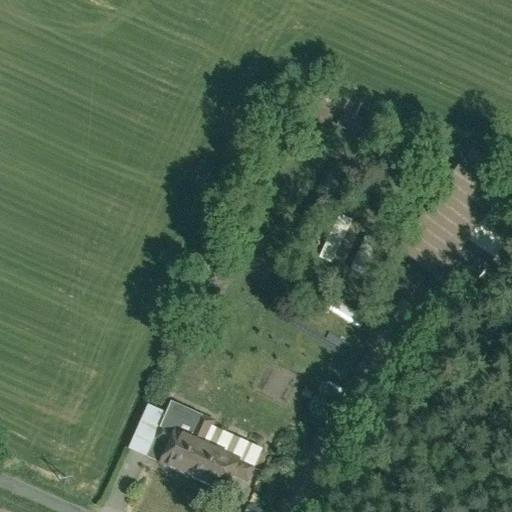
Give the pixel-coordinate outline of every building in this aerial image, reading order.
[(363,107),(337,96),(332,108),(344,113),(337,130),(358,139),(365,123),(357,120),(363,107)] [(511,237),(511,181),(472,153),(459,171),(437,156),(419,182),(441,198),(399,257),(439,285),(421,310),(448,328),(511,237)] [(353,225),(340,219),(320,262),(332,268),(334,263),(344,267),(356,244),(346,239),(353,225)] [(363,275),(376,242),(365,238),(352,271),(363,275)] [(215,428),(171,408),(166,419),(147,463),(146,465),(159,470),(158,474),(226,504),(236,482),(248,487),(262,456),(212,434),(215,428)] [(128,455),(147,463),(166,419),(148,411),(128,455)]
